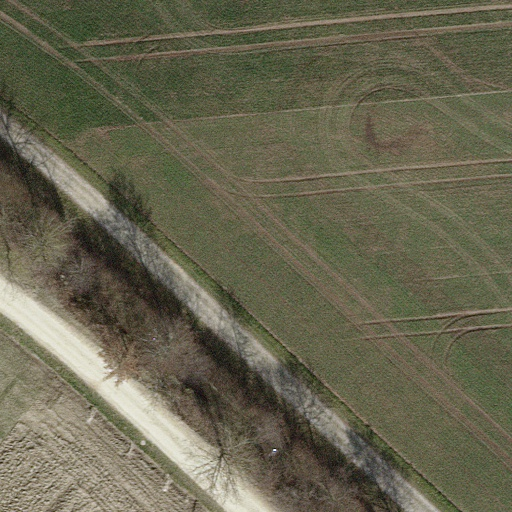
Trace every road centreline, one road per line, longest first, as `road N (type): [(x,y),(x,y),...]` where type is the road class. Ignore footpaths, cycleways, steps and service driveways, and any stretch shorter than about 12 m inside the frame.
road 1 (track): [(432,511),(0,103)]
road 2 (track): [(0,297),(249,511)]
